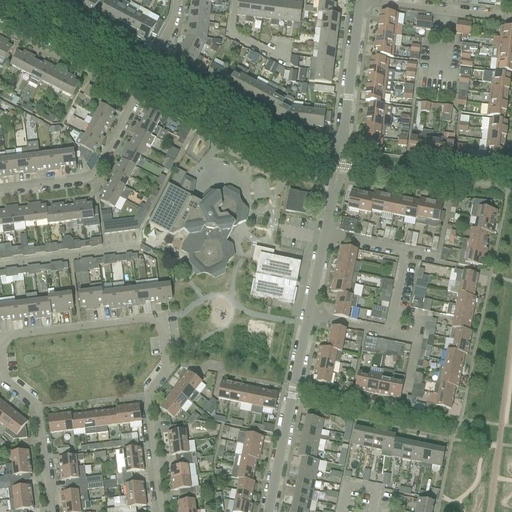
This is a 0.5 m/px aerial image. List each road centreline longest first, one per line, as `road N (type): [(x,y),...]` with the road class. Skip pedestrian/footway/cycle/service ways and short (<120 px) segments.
road 1 (residential): [(0,190),(91,177),(132,111),(127,93),(0,26)]
road 2 (residential): [(0,353),(3,336),(148,315),(160,326),(166,362),(145,393)]
road 3 (residential): [(308,315),(268,511)]
road 4 (residential): [(31,0),(144,57),(174,20),(177,0)]
road 5 (residential): [(51,511),(38,409),(11,394),(0,355)]
road 6 (residential): [(388,334),(406,250),(325,234)]
road 7 (residential): [(359,1),(511,19)]
road 8 (residential): [(359,1),(343,128)]
